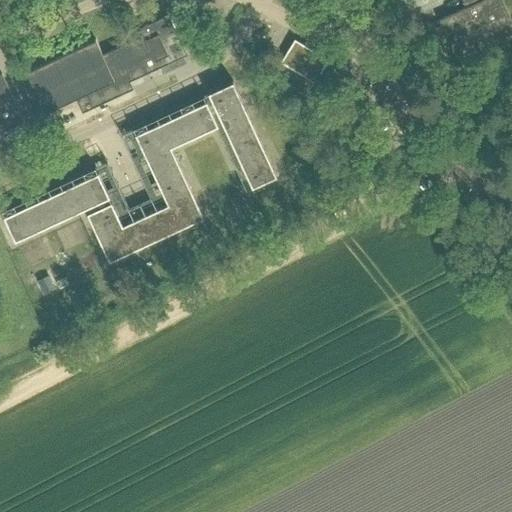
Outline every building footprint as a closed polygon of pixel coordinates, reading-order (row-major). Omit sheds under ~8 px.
[(463,0),(466,6),(439,18),(456,55),(473,47),(471,42),(511,23),(511,21),(502,0),(463,0)] [(187,52),(169,13),(152,20),(158,32),(147,37),(145,33),(102,52),(95,37),(26,69),(45,109),(76,95),(82,109),(120,92),(115,80),(126,75),(128,79),(187,52)] [(295,38),(280,61),(314,82),(328,59),(295,38)] [(0,130),(23,119),(1,72),(0,72),(0,130)] [(208,91),(252,186),(277,174),(233,80),(208,91)] [(207,99),(135,132),(168,202),(122,223),(112,200),(87,211),(109,259),(204,215),(171,145),(218,124),(207,99)] [(4,214),(15,239),(109,195),(98,171),(4,214)] [(82,212),(17,240),(20,247),(85,219),(82,212)]
